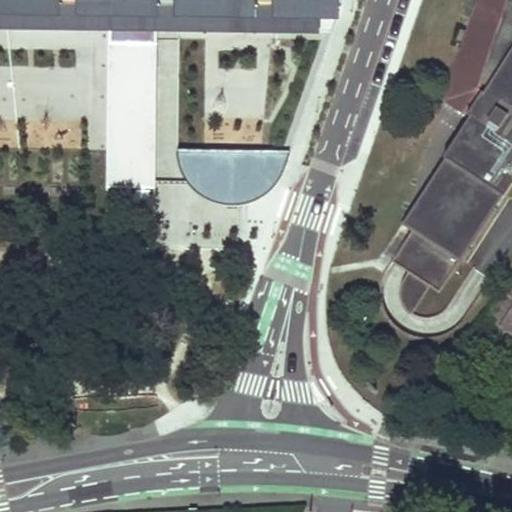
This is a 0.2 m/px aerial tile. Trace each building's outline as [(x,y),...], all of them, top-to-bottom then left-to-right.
[(511,0),(477,0),(443,102),(469,120),(511,55),(511,0)] [(463,261),(505,197),(511,185),(511,55),(469,120),(403,224),(463,261)] [(46,106),(61,103),(57,76),(42,78),(46,106)] [(311,101),(303,125),(333,134),(340,110),(311,101)] [(311,196),(333,137),(302,126),(281,185),(311,196)] [(42,150),(38,179),(65,183),(69,153),(42,150)] [(290,153),(176,152),(178,162),(181,171),(186,180),(194,189),(203,196),(210,199),(220,203),(231,205),(243,203),(255,200),(269,192),(277,184),(290,153)] [(196,246),(197,219),(171,218),(170,245),(196,246)] [(511,277),(485,319),(511,336),(511,277)]
